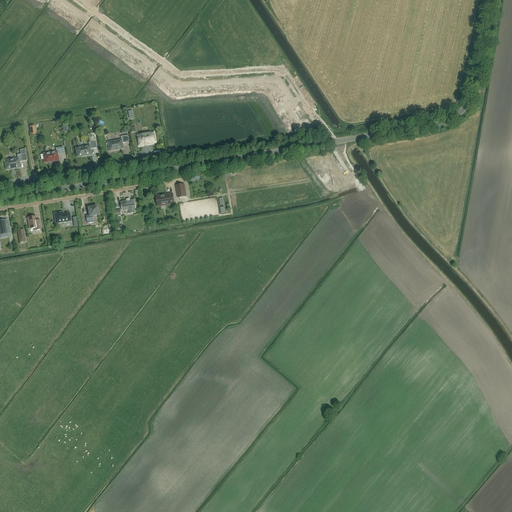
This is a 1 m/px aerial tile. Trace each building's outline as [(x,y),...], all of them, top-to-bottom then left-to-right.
[(155,143),(153,133),(138,136),(139,146),(155,143)] [(121,140),(108,143),(110,151),(115,150),(117,150),(118,150),(123,149),(122,144),(126,143),(125,136),(121,137),(121,140)] [(90,149),(97,148),(95,141),(90,142),(88,143),(89,146),(76,149),(77,157),(83,156),(85,155),(85,156),(85,155),(91,154),(90,149)] [(53,161),(58,160),(57,155),(64,154),(63,147),(56,148),(56,152),(43,154),(40,155),(41,159),(44,158),(45,163),(50,162),(53,161)] [(5,161),(6,169),(12,168),(12,169),(12,168),(14,168),(20,167),(19,162),(27,160),(26,154),(17,155),(18,159),(5,161)] [(176,186),(178,198),(186,197),(184,184),(176,186)] [(166,205),(166,204),(174,203),(172,194),(156,197),(157,201),(156,201),(157,202),(158,207),(166,205)] [(134,200),(121,202),(123,211),(129,210),(130,214),(135,213),(134,209),(135,209),(134,200)] [(86,216),(87,223),(93,222),(92,216),(98,215),(97,207),(88,208),(89,215),(86,216)] [(63,212),(54,214),(56,224),(71,222),(70,213),(63,214),(63,212)] [(36,217),(25,218),(25,219),(28,218),(29,229),(34,228),(35,231),(41,230),(40,220),(36,221),(36,217)] [(18,231),(19,242),(26,242),(24,230),(18,231)]
